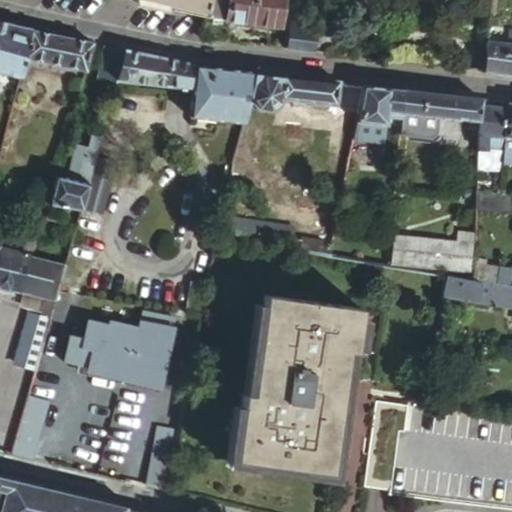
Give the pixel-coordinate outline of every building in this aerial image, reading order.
[(203,15),(208,16),(210,5),(211,0),(134,0),(203,15)] [(211,0),(210,5),(208,16),(279,25),(282,0),(211,0)] [(456,0),(446,8),(454,19),(464,12),(456,0)] [(317,20),(289,17),(288,27),(316,30),(317,20)] [(0,70),(20,76),(24,57),(27,46),(31,29),(18,26),(0,20),(0,70)] [(285,47),(318,51),(322,21),(317,20),(316,30),(288,27),(285,47)] [(484,72),(511,74),(511,25),(511,26),(509,39),(488,37),(484,72)] [(94,43),(31,29),(27,46),(24,57),(57,64),(86,70),(94,43)] [(125,50),(105,45),(97,79),(116,84),(125,50)] [(116,84),(115,87),(125,88),(126,80),(140,82),(175,86),(177,61),(166,59),(153,55),(125,50),(116,84)] [(177,61),(175,86),(176,86),(194,89),(192,117),(244,124),(250,99),(255,72),(244,70),(216,67),(196,65),(190,63),(177,61)] [(339,82),(255,72),(250,99),(256,109),(272,111),(281,104),(282,98),(337,104),(339,82)] [(352,83),(339,82),(337,104),(282,98),(281,104),(358,115),(364,84),(352,83)] [(405,89),(364,84),(358,115),(357,121),(354,138),(385,141),(387,117),(401,118),(401,114),(405,89)] [(484,98),(405,89),(401,114),(461,120),(461,118),(481,121),(483,104),(484,98)] [(508,107),(483,104),(481,121),(479,148),(488,149),(490,135),(504,137),(506,123),(508,107)] [(504,137),(503,150),(511,151),(511,124),(506,123),(504,137)] [(81,208),(85,195),(96,156),(101,138),(91,136),(85,154),(76,151),(72,164),(68,178),(56,174),(50,200),(81,208)] [(96,156),(85,195),(99,199),(110,160),(96,156)] [(498,195),(475,192),(474,207),(496,209),(498,195)] [(511,196),(498,195),(496,209),(507,210),(508,204),(511,204),(511,196)] [(295,227),(225,216),(223,226),(293,238),(295,227)] [(301,251),(331,255),(333,244),(334,238),(329,237),(328,244),(304,240),(301,251)] [(0,287),(56,300),(58,290),(66,264),(31,256),(34,243),(24,241),(21,254),(0,248),(0,287)] [(333,244),(331,255),(360,260),(382,264),(384,252),(333,244)] [(421,253),(418,270),(438,273),(441,257),(421,253)] [(450,257),(448,275),(467,278),(467,273),(469,260),(450,257)] [(480,263),(477,280),(481,280),(500,283),(503,267),(480,263)] [(448,275),(446,274),(443,297),(490,304),(491,296),(511,299),(511,285),(500,283),(481,280),(477,280),(475,279),(467,278),(448,275)] [(205,311),(211,285),(194,281),(188,308),(205,311)] [(0,303),(41,313),(40,316),(33,314),(18,365),(36,370),(56,300),(0,287),(0,303)] [(363,308),(267,294),(252,394),(243,393),(233,459),(330,473),(344,384),(347,361),(349,351),(356,352),(363,308)] [(94,341),(88,367),(159,385),(170,341),(149,336),(150,331),(109,322),(108,327),(88,321),(84,339),(94,341)] [(458,340),(438,336),(435,356),(456,359),(458,340)] [(53,402),(31,395),(13,455),(35,461),(53,402)] [(147,483),(167,486),(176,428),(156,425),(147,483)] [(0,511),(148,511),(81,496),(0,476),(0,511)]
